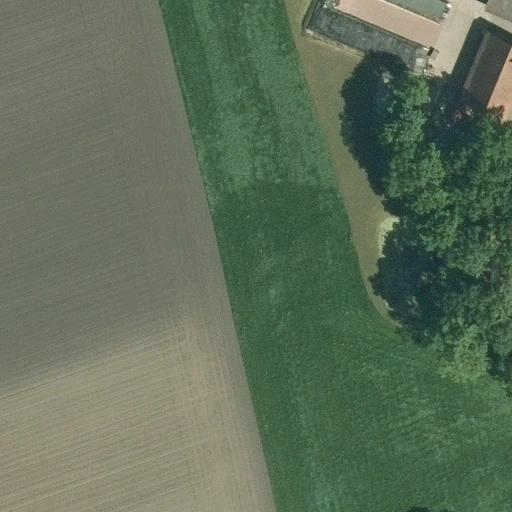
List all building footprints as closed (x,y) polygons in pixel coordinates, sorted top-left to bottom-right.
[(439,18),(384,0),(322,0),(311,34),(422,70),(439,18)] [(397,0),(439,17),(445,2),(441,0),(397,0)] [(511,0),(487,0),(486,4),(505,11),(504,13),(511,16),(511,0)] [(511,94),(511,39),(487,30),(451,116),(496,134),(511,94)] [(511,140),(503,160),(511,163),(511,140)]
